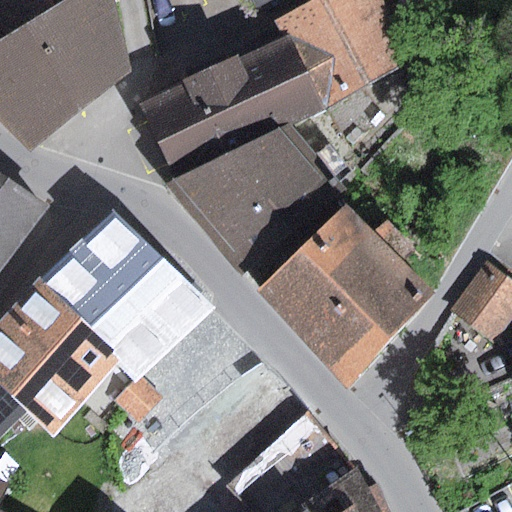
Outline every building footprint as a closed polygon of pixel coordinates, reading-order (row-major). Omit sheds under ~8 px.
[(0,0),(0,24),(8,37),(72,0),(0,0)] [(72,0),(8,37),(0,41),(0,46),(70,122),(130,76),(115,0),(72,0)] [(318,0),(282,21),(288,31),(329,112),(416,58),(383,0),(318,0)] [(141,101),(179,181),(288,133),(329,112),(288,31),(141,101)] [(70,122),(0,46),(0,120),(32,153),(70,122)] [(179,181),(166,186),(245,276),(349,172),(330,146),(312,160),(288,133),(179,181)] [(0,267),(46,207),(0,173),(0,267)] [(415,194),(402,211),(425,228),(438,211),(415,194)] [(347,209),(261,291),(350,388),(437,294),(347,209)] [(114,214),(46,278),(137,367),(145,377),(214,311),(114,214)] [(511,316),(511,276),(487,259),(452,310),(495,340),(511,316)] [(137,367),(46,278),(0,328),(0,385),(52,438),(91,395),(102,402),(137,367)] [(268,363),(177,447),(220,495),(229,486),(308,414),(314,409),(268,363)] [(141,377),(119,404),(141,422),(163,396),(141,377)] [(308,414),(229,486),(253,511),(295,511),(353,465),(308,414)] [(382,511),(359,473),(309,511),(382,511)]
